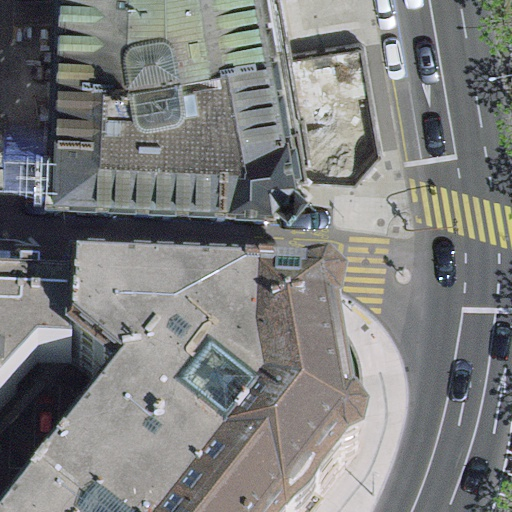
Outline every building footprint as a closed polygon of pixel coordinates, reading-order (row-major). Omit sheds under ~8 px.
[(62,0),(60,44),(138,47),(282,24),(279,5),(277,0),(62,0)] [(286,43),(282,24),(138,47),(60,44),(56,171),(279,180),(305,151),(288,57),(286,43)] [(361,45),(288,57),(305,151),(279,180),(359,183),(385,155),(366,49),(361,45)] [(74,365),(77,303),(6,299),(0,299),(0,414),(39,372),(73,374),(74,365)] [(40,511),(310,511),(354,458),(350,438),(361,414),(363,382),(350,352),(334,337),(332,315),(77,303),(74,365),(129,408),(121,431),(104,428),(40,511)]
